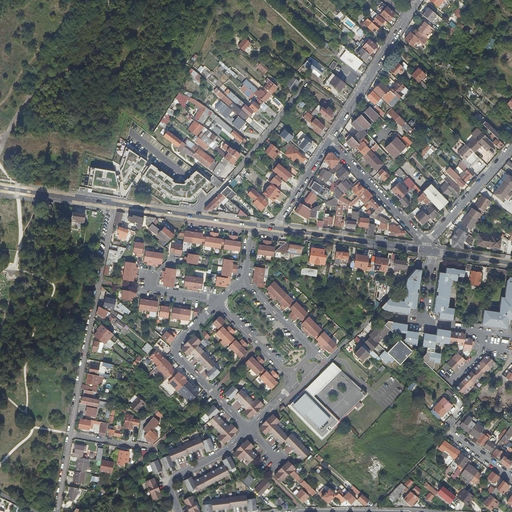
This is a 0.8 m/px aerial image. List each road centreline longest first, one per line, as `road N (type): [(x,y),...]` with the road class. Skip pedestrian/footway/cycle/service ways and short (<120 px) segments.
road 1 (residential): [(113,204),(57,511)]
road 2 (residential): [(221,299),(175,353),(248,428)]
road 3 (residential): [(418,0),(328,142)]
road 4 (residential): [(433,252),(421,320),(511,335)]
road 5 (tertiary): [(273,227),(425,249)]
road 6 (residential): [(425,249),(328,142)]
road 7 (tertiary): [(113,204),(251,224)]
road 8 (residential): [(511,146),(425,249)]
road 9 (residential): [(289,374),(312,353),(243,280)]
road 10 (residential): [(179,511),(173,478),(248,428)]
